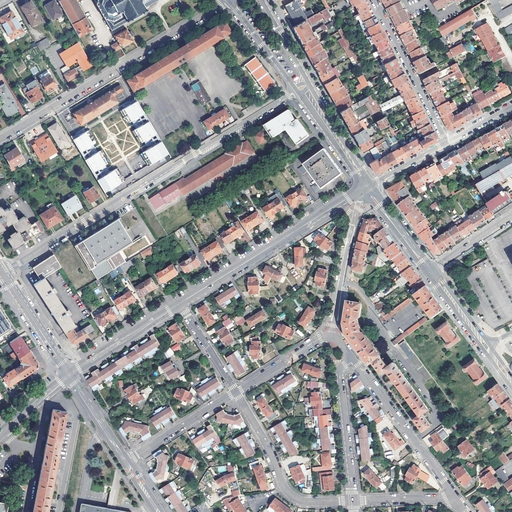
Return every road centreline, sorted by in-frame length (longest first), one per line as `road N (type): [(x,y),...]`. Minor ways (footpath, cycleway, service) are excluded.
road 1 (residential): [(302,85),(2,272)]
road 2 (residential): [(228,0),(0,139)]
road 3 (tertiary): [(180,303),(334,208)]
road 4 (residential): [(352,500),(289,493),(236,392)]
road 5 (residential): [(58,511),(74,411),(63,402),(47,406),(37,449)]
road 6 (residential): [(454,494),(351,357)]
road 7 (residential): [(374,0),(446,142)]
road 8 (residential): [(351,357),(337,374),(352,500)]
road 9 (tertiary): [(68,374),(180,303)]
road 10 (residential): [(236,392),(124,461)]
road 11 (tertiary): [(2,272),(68,374)]
road 12 (tertiary): [(302,85),(367,187)]
